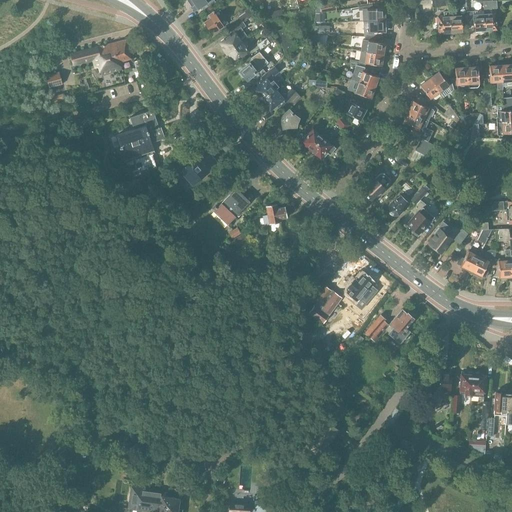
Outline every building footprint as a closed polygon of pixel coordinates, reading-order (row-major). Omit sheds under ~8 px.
[(204,0),(187,0),(191,6),(194,4),(197,9),(207,2),(204,0)] [(295,0),(289,0),(293,13),(299,11),(295,0)] [(335,1),(333,2),(316,7),(315,13),(336,11),(335,1)] [(496,1),(491,1),(483,2),(484,14),(485,32),(486,32),(486,30),(496,30),(496,22),(500,22),(499,13),(495,13),(495,8),(496,8),(496,1)] [(359,10),(362,10),(362,21),(386,20),(386,19),(384,19),(384,9),(372,9),(372,5),(359,7),(359,10)] [(241,21),(252,12),(249,7),(237,16),(241,21)] [(210,18),(204,23),(209,31),(216,27),(218,30),(223,26),(227,23),(224,18),(223,19),(220,15),(221,13),(219,11),(217,10),(214,12),(213,12),(208,15),(210,18)] [(283,15),(282,10),(268,13),(269,19),(283,15)] [(474,31),(474,33),(481,32),(480,31),(483,30),(483,32),(485,32),(484,14),(473,15),(473,11),(466,12),(467,25),(473,25),(474,31)] [(438,17),(438,24),(439,33),(439,34),(444,34),(444,33),(449,33),(449,35),(450,35),(449,16),(438,17)] [(461,16),(449,16),(450,35),(452,35),(452,32),(462,32),(461,16)] [(364,36),(375,37),(376,37),(376,32),(385,32),(384,22),(386,22),(386,20),(362,21),(363,31),(364,31),(364,36)] [(318,34),(328,35),(329,26),(327,25),(327,23),(321,23),(321,25),(318,25),(318,26),(314,26),(313,33),(318,33),(318,34)] [(275,32),(284,54),(293,47),(285,27),(275,32)] [(226,52),(241,42),(241,41),(244,39),(240,33),(237,36),(234,32),(220,42),(222,46),(222,48),(224,51),(226,51),(226,52)] [(324,43),(325,35),(315,34),(315,42),(324,43)] [(269,36),(257,45),(260,49),(272,40),(269,36)] [(364,36),(364,40),(362,40),(361,51),(383,54),(384,43),(374,42),(375,37),(364,36)] [(95,47),(70,54),(73,65),(93,59),(95,68),(98,67),(101,75),(121,69),(119,62),(131,59),(129,53),(134,51),(132,43),(127,45),(125,39),(95,47)] [(306,40),(300,48),(306,53),(312,44),(306,40)] [(241,42),(226,52),(228,54),(227,55),(229,58),(231,58),(234,62),(248,52),(241,42)] [(258,51),(245,61),(250,58),(254,63),(251,66),(249,63),(249,62),(238,71),(245,80),(256,72),(256,71),(258,69),(258,70),(267,63),(258,51)] [(364,67),(366,63),(381,65),(383,54),(361,51),(359,61),(350,59),(349,64),(356,65),(364,67)] [(142,67),(140,60),(133,62),(135,69),(142,67)] [(502,89),(502,86),(502,87),(501,63),(499,63),(499,65),(490,66),(491,82),(496,82),(497,89),(502,89)] [(511,65),(502,65),(502,63),(501,63),(502,87),(502,86),(511,85),(511,65)] [(351,79),(355,81),(374,87),(378,77),(363,71),(364,67),(356,65),(355,68),(357,69),(355,74),(353,74),(351,79)] [(468,91),(468,88),(466,66),(465,66),(465,68),(455,69),(457,90),(462,90),(462,91),(468,91)] [(466,66),(468,88),(477,88),(479,86),(478,67),(468,68),(468,66),(466,66)] [(43,69),(45,76),(48,88),(62,84),(59,72),(47,75),(46,71),(51,70),(50,67),(43,69)] [(260,99),(261,100),(278,87),(273,81),(269,83),(268,81),(278,72),(273,67),(260,78),(262,79),(257,83),(259,86),(253,90),(257,95),(257,96),(259,99),(260,99)] [(428,77),(439,92),(443,97),(454,89),(452,85),(450,79),(449,77),(445,81),(439,72),(430,78),(429,76),(428,77)] [(439,92),(428,77),(427,78),(428,80),(420,85),(430,98),(439,92)] [(327,81),(309,80),(308,86),(326,88),(327,81)] [(355,81),(353,85),(351,91),(370,98),(374,87),(355,81)] [(483,106),(491,106),(489,82),(484,83),(483,106)] [(283,93),(278,87),(261,100),(262,101),(262,103),(264,106),(266,105),(270,110),(275,105),(278,109),(294,92),(291,88),(285,93),(283,93)] [(332,93),(334,94),(346,100),(348,96),(336,89),(332,93)] [(296,93),(288,100),(293,104),(300,97),(296,93)] [(511,96),(502,98),(503,105),(511,103),(511,96)] [(350,101),(344,112),(354,117),(352,123),(357,125),(365,109),(350,101)] [(413,101),(408,111),(423,118),(428,108),(413,101)] [(461,127),(462,124),(449,106),(443,114),(453,121),(461,127)] [(164,139),(162,134),(160,128),(159,128),(152,109),(129,117),(133,129),(116,135),(125,162),(126,161),(125,160),(130,158),(131,159),(131,158),(136,156),(136,158),(137,157),(137,156),(141,154),(142,156),(143,155),(142,154),(147,152),(148,154),(148,153),(148,152),(153,150),(153,152),(154,152),(151,144),(164,139)] [(298,118),(293,114),(293,113),(291,113),(288,110),(284,114),(282,116),(284,117),(284,119),(283,119),(281,120),(282,122),(281,122),(283,128),(288,127),(296,127),(296,123),(298,118)] [(511,110),(501,111),(501,122),(511,121),(511,110)] [(424,128),(428,120),(423,118),(408,111),(404,121),(413,126),(410,134),(421,139),(427,141),(431,132),(424,128)] [(470,113),(470,115),(470,123),(470,124),(473,124),(479,114),(479,113),(470,113)] [(482,123),(481,115),(479,114),(473,124),(478,124),(482,123)] [(340,115),(334,120),(343,130),(349,125),(340,115)] [(464,129),(461,127),(453,121),(449,126),(460,134),(464,129)] [(511,121),(501,122),(497,122),(497,135),(503,135),(503,133),(511,132),(511,121)] [(470,138),(479,138),(478,124),(473,124),(470,138)] [(310,150),(322,137),(312,128),(300,142),(300,143),(305,148),(306,147),(310,150)] [(322,137),(310,150),(320,158),(321,160),(327,153),(329,155),(335,148),(332,145),(322,137)] [(435,145),(427,141),(421,139),(415,150),(425,156),(435,145)] [(456,148),(460,150),(462,151),(467,143),(467,142),(465,141),(461,139),(461,140),(456,148)] [(205,148),(203,150),(181,170),(193,184),(218,163),(205,148)] [(370,183),(371,184),(364,191),(364,192),(364,193),(370,199),(371,199),(379,192),(380,193),(384,190),(384,189),(383,187),(384,186),(385,182),(380,178),(377,179),(376,180),(375,179),(374,179),(371,182),(370,182),(370,183)] [(415,204),(426,192),(429,188),(424,184),(410,199),(415,204)] [(249,202),(244,196),(235,188),(218,206),(216,205),(212,210),(227,225),(249,202)] [(417,233),(418,234),(429,221),(430,222),(434,217),(423,207),(429,200),(424,195),(410,210),(415,215),(407,225),(412,229),(412,231),(415,234),(417,233)] [(392,202),(389,204),(388,205),(388,210),(394,215),(399,215),(403,210),(407,204),(408,203),(400,196),(392,202)] [(503,201),(494,201),(492,202),(492,210),(506,210),(506,208),(508,208),(508,212),(511,211),(511,200),(507,201),(503,202),(503,201)] [(264,225),(269,224),(280,222),(279,219),(287,217),(285,207),(277,209),(276,204),(266,206),(267,215),(262,216),(264,225)] [(429,243),(433,246),(433,247),(433,248),(434,249),(435,249),(436,249),(437,250),(441,252),(451,239),(445,234),(450,228),(443,222),(434,233),(436,235),(429,243)] [(231,239),(241,233),(237,227),(228,233),(231,239)] [(454,239),(460,243),(467,231),(461,228),(454,239)] [(499,229),(497,241),(509,240),(509,234),(509,228),(499,229)] [(477,240),(486,243),(492,229),(488,230),(488,229),(483,229),(477,240)] [(236,246),(247,239),(243,233),(232,240),(236,246)] [(447,257),(458,243),(454,240),(443,254),(447,257)] [(504,250),(505,258),(498,259),(499,277),(500,277),(501,278),(505,278),(506,276),(511,276),(510,249),(504,250)] [(488,262),(493,263),(496,250),(491,250),(488,251),(487,253),(483,250),(480,257),(479,256),(472,271),(475,273),(475,274),(479,276),(480,275),(485,277),(489,270),(485,268),(488,262)] [(467,269),(472,271),(479,256),(468,251),(464,259),(460,257),(457,263),(461,265),(461,266),(462,266),(462,268),(465,269),(467,269)] [(347,295),(346,295),(357,304),(362,299),(365,301),(375,289),(369,284),(368,284),(370,281),(369,280),(370,278),(364,273),(363,275),(361,274),(356,280),(354,278),(350,283),(347,285),(347,286),(350,287),(347,291),(349,292),(347,295)] [(331,290),(325,286),(315,300),(317,302),(309,312),(323,323),(328,316),(327,316),(329,314),(341,298),(334,293),(330,291),(331,290)] [(405,339),(405,328),(413,318),(412,317),(412,315),(409,312),(407,313),(406,312),(406,313),(401,309),(388,324),(384,321),(385,319),(383,317),(382,319),(379,316),(364,333),(374,341),(386,328),(390,332),(388,334),(395,340),(405,339)] [(359,335),(353,343),(358,346),(363,338),(359,335)] [(349,374),(339,366),(335,371),(345,379),(349,374)] [(460,374),(459,393),(464,393),(464,395),(471,396),(473,372),(466,372),(466,374),(460,374)] [(479,373),(473,372),(471,396),(478,396),(477,398),(483,399),(484,376),(479,375),(479,373)] [(450,374),(437,373),(434,373),(425,388),(423,389),(421,393),(421,394),(420,396),(435,405),(443,391),(450,391),(450,374)] [(494,414),(506,415),(507,393),(501,392),(501,391),(498,390),(497,392),(496,392),(494,414)] [(401,426),(403,423),(407,417),(402,414),(396,423),(401,426)] [(487,418),(486,429),(486,435),(493,436),(494,418),(487,417),(487,418)] [(337,429),(325,420),(313,436),(312,435),(305,446),(315,453),(314,454),(315,455),(316,454),(322,458),(324,456),(328,450),(329,448),(326,445),(337,429)] [(403,456),(409,442),(403,439),(397,453),(403,456)] [(484,453),(485,442),(469,441),(468,447),(484,453)] [(288,449),(294,453),(298,448),(292,444),(288,449)] [(149,511),(150,511),(157,511),(156,511),(181,511),(181,510),(176,509),(178,500),(175,499),(174,498),(173,497),(172,497),(171,497),(170,498),(169,498),(162,497),(163,493),(142,490),(142,488),(133,487),(132,495),(130,495),(129,502),(131,502),(129,511),(149,511)] [(248,504),(230,503),(229,511),(265,511),(266,502),(254,501),(253,511),(249,511),(248,511),(248,504)]
